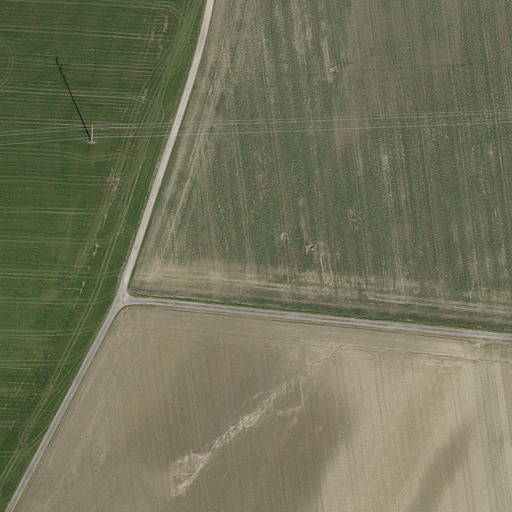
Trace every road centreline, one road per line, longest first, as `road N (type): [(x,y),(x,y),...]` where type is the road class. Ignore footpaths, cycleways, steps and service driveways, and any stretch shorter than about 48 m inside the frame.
road 1 (track): [(120,298),(511,336)]
road 2 (track): [(210,0),(120,298)]
road 3 (track): [(120,298),(8,511)]
